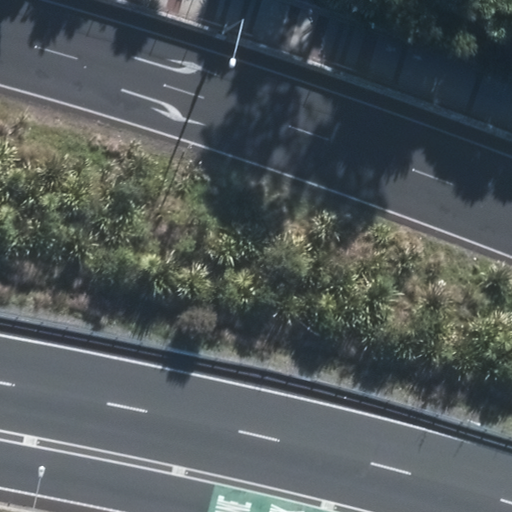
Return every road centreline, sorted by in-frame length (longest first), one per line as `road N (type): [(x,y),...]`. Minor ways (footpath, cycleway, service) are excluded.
road 1 (motorway): [(0,30),(298,118),(511,199)]
road 2 (motorway): [(511,510),(0,384)]
